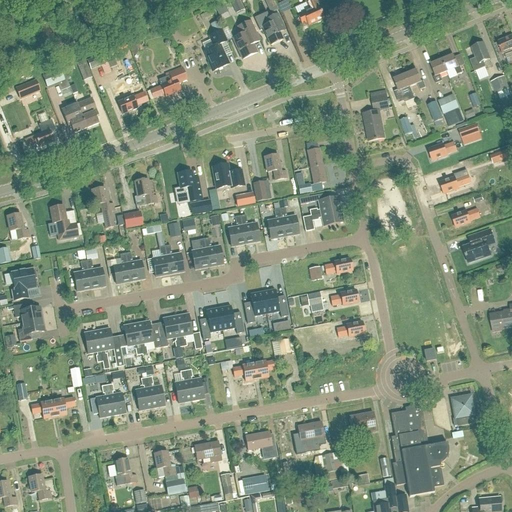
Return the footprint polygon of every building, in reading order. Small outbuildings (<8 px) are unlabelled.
[(233,0),(230,2),(236,14),(243,11),(237,0),(233,0)] [(303,0),(309,11),(297,16),(301,26),(306,24),(307,27),(323,20),(317,8),(320,7),(316,0),(303,0)] [(222,6),(215,10),(217,15),(225,12),(222,6)] [(211,11),(203,15),(205,20),(214,16),(211,11)] [(270,46),(282,41),(279,34),(285,31),(283,27),(278,15),(266,20),(266,21),(260,23),(270,46)] [(202,45),(205,52),(204,52),(209,63),(208,64),(212,73),(228,65),(219,46),(226,42),(221,31),(217,22),(210,25),(214,34),(209,37),(210,41),(202,45)] [(256,53),(253,45),(249,38),(256,35),(250,22),(237,28),(241,35),(232,39),(241,59),(256,53)] [(511,36),(497,43),(502,55),(511,50),(511,36)] [(132,39),(129,44),(136,49),(136,47),(138,44),(132,39)] [(470,61),(474,73),(486,68),(483,62),(490,60),(484,44),(471,49),(475,59),(470,61)] [(100,56),(92,58),(96,68),(100,66),(104,65),(100,56)] [(442,61),(447,72),(454,69),(457,76),(463,73),(460,67),(458,68),(453,56),(442,61)] [(34,69),(31,61),(16,67),(20,75),(34,69)] [(77,64),(83,81),(91,78),(84,61),(77,64)] [(107,64),(109,70),(116,67),(114,61),(107,64)] [(430,65),(435,77),(433,78),(436,85),(442,82),(440,75),(447,72),(442,61),(430,65)] [(67,74),(74,71),(72,65),(64,68),(67,74)] [(159,81),(161,87),(149,92),(153,100),(164,96),(165,98),(180,92),(177,85),(187,81),(182,68),(168,74),(169,77),(159,81)] [(42,77),(47,88),(64,81),(60,70),(42,77)] [(405,76),(410,88),(417,85),(420,91),(426,89),(424,82),(422,83),(417,71),(405,76)] [(393,81),(398,92),(396,93),(399,99),(405,97),(403,91),(410,88),(405,76),(393,81)] [(495,95),(497,94),(500,100),(510,96),(508,89),(509,89),(504,78),(491,83),(495,95)] [(15,89),(19,100),(40,92),(36,81),(15,89)] [(74,85),(69,87),(72,95),(77,93),(74,85)] [(389,110),(387,95),(386,91),(370,94),(371,98),(374,113),(363,115),(368,143),(384,140),(379,112),(389,110)] [(147,102),(144,94),(133,98),(118,104),(122,115),(137,109),(136,107),(147,102)] [(474,108),(480,106),(476,95),(470,97),(474,108)] [(453,96),(438,102),(444,115),(449,129),(464,122),(459,109),(453,96)] [(76,105),(86,130),(98,125),(93,113),(96,112),(91,99),(76,105)] [(428,106),(434,124),(443,120),(436,103),(428,106)] [(66,123),(69,122),(74,135),(86,130),(76,105),(61,111),(66,123)] [(463,112),(466,120),(473,118),(470,109),(463,112)] [(423,115),(419,118),(424,126),(428,124),(423,115)] [(400,121),(405,136),(413,134),(411,127),(408,118),(400,121)] [(55,131),(51,121),(38,126),(38,127),(39,126),(42,134),(41,135),(40,134),(34,136),(34,137),(24,141),(27,148),(37,144),(39,149),(54,142),(50,133),(54,131),(55,132),(55,131)] [(461,138),(479,132),(476,124),(458,130),(461,138)] [(448,155),(458,151),(455,143),(444,146),(444,145),(428,150),(432,162),(448,156),(448,155)] [(307,152),(311,169),(323,167),(319,150),(307,152)] [(511,157),(509,150),(496,155),(499,163),(511,158),(511,157)] [(280,172),(277,156),(265,159),(268,174),(274,172),(276,181),(288,178),(286,171),(280,172)] [(231,189),(244,187),(241,171),(229,174),(227,166),(212,169),(216,190),(230,187),(231,189)] [(323,167),(311,169),(314,186),(326,184),(323,167)] [(194,189),(190,173),(177,175),(180,190),(187,189),(188,198),(201,195),(200,188),(194,189)] [(468,185),(466,177),(456,180),(455,178),(440,184),(444,195),(459,190),(458,188),(468,185)] [(134,198),(136,208),(145,206),(157,204),(156,197),(151,198),(148,181),(134,184),(137,198),(134,198)] [(265,192),(263,183),(253,185),(256,203),(266,201),(271,200),(269,192),(265,192)] [(310,185),(298,187),(299,196),(311,193),(310,185)] [(92,192),(94,207),(93,207),(97,225),(104,224),(105,230),(114,228),(116,238),(120,237),(116,217),(112,218),(111,213),(114,212),(113,206),(107,207),(104,190),(92,192)] [(235,197),(237,208),(254,205),(252,194),(235,197)] [(483,201),(481,196),(473,199),(475,204),(483,201)] [(309,211),(310,217),(341,211),(339,198),(318,202),(320,211),(317,211),(317,210),(309,211)] [(209,202),(190,206),(192,218),(211,215),(209,202)] [(50,210),(53,225),(55,224),(59,242),(78,238),(76,225),(67,226),(63,207),(50,210)] [(285,209),(279,210),(284,238),(299,236),(295,217),(285,219),(284,216),(286,216),(285,209)] [(284,238),(279,210),(274,211),(275,218),(277,218),(277,221),(267,222),(270,241),(284,238)] [(71,225),(79,223),(77,211),(69,213),(71,225)] [(314,231),(312,222),(319,221),(318,219),(321,219),(323,228),(344,224),(341,211),(310,217),(302,218),(304,233),(314,231)] [(480,219),(477,211),(467,214),(467,212),(452,217),(456,229),(471,224),(470,222),(480,219)] [(123,216),(126,229),(143,226),(140,213),(123,216)] [(23,232),(20,215),(7,218),(10,233),(16,232),(17,241),(29,239),(28,231),(23,232)] [(220,226),(218,216),(210,218),(212,227),(220,226)] [(245,216),(240,217),(245,246),(259,243),(256,224),(246,226),(245,224),(247,223),(245,216)] [(245,246),(240,217),(234,218),(236,225),(237,225),(238,228),(228,230),(231,248),(245,246)] [(183,231),(194,228),(193,220),(181,222),(183,231)] [(167,226),(169,233),(170,239),(175,238),(180,237),(178,231),(177,224),(167,226)] [(147,235),(160,233),(159,227),(146,230),(147,235)] [(476,244),(463,249),(468,264),(491,257),(487,247),(495,244),(490,231),(473,237),(476,244)] [(209,239),(203,240),(209,269),(223,266),(219,247),(209,249),(209,247),(210,246),(209,239)] [(191,243),(193,252),(191,253),(195,271),(209,269),(203,240),(198,241),(191,243)] [(170,247),(165,248),(170,276),(183,273),(180,255),(170,257),(169,254),(171,254),(170,247)] [(31,249),(33,261),(40,259),(37,248),(31,249)] [(151,253),(153,260),(152,260),(155,279),(170,276),(165,248),(159,249),(159,252),(151,253)] [(0,250),(0,265),(9,263),(7,249),(0,250)] [(97,259),(95,250),(85,251),(86,261),(97,259)] [(84,251),(77,253),(78,261),(85,260),(84,251)] [(130,254),(125,255),(130,283),(144,281),(141,262),(130,264),(130,261),(132,261),(130,254)] [(130,283),(125,255),(119,256),(121,263),(122,263),(123,265),(112,267),(116,286),(130,283)] [(511,271),(511,256),(500,261),(504,275),(511,271)] [(91,261),(85,262),(91,291),(105,288),(101,269),(91,271),(91,269),(92,268),(91,261)] [(336,275),(352,272),(350,261),(334,264),(334,265),(324,267),(325,276),(336,274),(336,275)] [(91,291),(85,262),(80,263),(81,270),(83,270),(83,273),(73,275),(77,293),(91,291)] [(309,270),(311,282),(321,280),(319,268),(309,270)] [(36,279),(34,270),(11,274),(15,292),(12,292),(14,302),(27,299),(25,291),(36,289),(34,279),(36,279)] [(275,291),(262,293),(267,316),(279,313),(280,319),(288,318),(284,298),(277,299),(275,291)] [(342,307),(358,304),(356,292),(340,295),(340,296),(330,298),(331,307),(341,305),(342,307)] [(251,304),(243,305),(247,325),(254,324),(253,318),(267,316),(262,293),(250,295),(251,304)] [(306,296),(309,307),(322,304),(320,293),(306,296)] [(489,315),(493,334),(502,332),(502,330),(511,328),(511,305),(508,307),(509,312),(489,315)] [(21,318),(22,324),(41,321),(39,309),(25,311),(24,306),(13,308),(15,319),(21,318)] [(230,307),(218,309),(222,332),(235,330),(236,335),(244,334),(240,314),(232,315),(230,307)] [(207,320),(199,321),(203,341),(210,340),(209,335),(222,332),(218,309),(205,312),(207,320)] [(188,315),(175,318),(181,349),(186,348),(185,340),(184,341),(183,338),(192,336),(188,315)] [(165,335),(159,336),(161,349),(167,347),(166,341),(175,339),(175,342),(174,342),(175,350),(181,349),(175,318),(162,320),(165,335)] [(41,321),(22,324),(23,330),(17,332),(19,343),(31,341),(30,335),(44,332),(41,321)] [(149,323),(136,325),(142,356),(147,355),(146,351),(146,348),(144,348),(144,345),(152,344),(154,350),(161,349),(159,336),(158,336),(151,337),(149,326),(149,323)] [(348,338),(364,335),(362,323),(346,327),(346,328),(336,330),(337,339),(347,337),(348,338)] [(136,325),(123,327),(125,336),(127,348),(128,357),(136,355),(136,357),(142,356),(136,325)] [(109,330),(96,332),(102,363),(108,362),(106,355),(105,355),(104,352),(113,351),(109,330)] [(102,363),(96,332),(83,335),(87,356),(96,354),(97,357),(95,357),(97,364),(102,363)] [(192,335),(192,336),(193,339),(194,343),(195,349),(195,351),(202,350),(199,334),(192,335)] [(14,336),(5,337),(6,348),(16,346),(14,336)] [(278,342),(281,356),(289,354),(287,341),(278,342)] [(120,349),(113,351),(114,356),(116,364),(116,369),(117,368),(123,367),(121,355),(120,349)] [(183,359),(181,349),(175,350),(172,350),(174,361),(183,359)] [(423,351),(425,362),(435,360),(433,349),(423,351)] [(183,360),(175,362),(178,371),(185,370),(183,360)] [(265,362),(253,364),(256,380),(268,378),(267,371),(277,370),(275,361),(265,363),(265,362)] [(230,362),(220,364),(221,372),(232,370),(232,369),(230,362)] [(256,380),(253,364),(242,366),(242,367),(232,369),(232,370),(233,377),(244,375),(245,382),(256,380)] [(151,367),(144,368),(146,377),(150,376),(153,376),(151,367)] [(70,371),(73,388),(81,387),(78,369),(70,371)] [(91,370),(83,372),(85,379),(92,378),(91,370)] [(191,371),(185,372),(191,403),(204,400),(200,380),(191,381),(191,378),(192,378),(191,371)] [(191,403),(185,372),(180,373),(181,380),(182,380),(183,383),(174,384),(178,405),(191,403)] [(99,377),(94,378),(96,385),(105,383),(105,382),(104,376),(99,377)] [(151,378),(146,379),(151,410),(164,408),(160,387),(152,388),(151,386),(153,385),(151,378)] [(151,410),(146,379),(140,380),(142,388),(143,387),(143,390),(135,392),(139,413),(151,410)] [(204,384),(202,385),(204,396),(210,395),(207,379),(203,380),(204,384)] [(16,386),(19,402),(27,400),(24,385),(16,386)] [(107,386),(112,417),(125,415),(121,394),(112,396),(112,393),(113,393),(112,385),(107,386)] [(100,420),(112,417),(107,386),(101,387),(102,395),(104,394),(104,397),(96,399),(100,420)] [(470,397),(452,400),(455,419),(453,420),(452,420),(453,427),(480,422),(478,411),(473,412),(470,397)] [(63,400),(52,402),(55,418),(66,416),(65,410),(75,408),(73,399),(63,401),(63,400)] [(55,418),(52,402),(40,404),(41,406),(30,408),(32,416),(42,414),(43,420),(55,418)] [(390,438),(393,454),(395,464),(392,464),(396,487),(406,485),(409,498),(413,498),(428,495),(433,494),(433,493),(432,488),(443,487),(439,465),(440,464),(441,464),(442,463),(443,462),(444,461),(445,460),(446,459),(446,458),(447,457),(447,456),(447,455),(448,453),(448,452),(448,451),(448,450),(448,449),(447,447),(447,443),(446,444),(434,446),(427,441),(422,414),(421,409),(412,411),(412,409),(405,411),(405,412),(390,415),(391,419),(394,437),(390,438)] [(373,413),(348,417),(351,432),(365,430),(365,434),(376,433),(373,413)] [(325,442),(321,424),(297,428),(299,442),(317,439),(317,443),(325,442)] [(269,434),(244,438),(247,452),(258,449),(261,449),(263,461),(277,458),(273,435),(269,436),(269,434)] [(213,462),(221,461),(217,443),(193,447),(196,461),(212,458),(213,462)] [(160,454),(154,455),(156,470),(158,479),(163,478),(164,478),(176,476),(175,469),(170,470),(167,453),(160,454)] [(336,472),(332,455),(315,459),(313,466),(315,476),(336,472)] [(383,478),(390,477),(386,459),(379,460),(383,478)] [(127,460),(113,462),(116,478),(115,478),(117,487),(120,486),(124,486),(135,483),(134,476),(130,477),(127,460)] [(288,464),(282,464),(285,485),(291,484),(288,464)] [(228,475),(220,477),(224,496),(232,494),(228,475)] [(176,476),(164,478),(165,484),(167,496),(185,493),(183,481),(177,482),(176,476)] [(265,476),(251,479),(254,495),(268,492),(265,476)] [(357,478),(359,486),(368,484),(367,476),(357,478)] [(44,494),(41,477),(28,479),(31,494),(37,493),(39,502),(50,500),(49,493),(44,494)] [(388,511),(388,509),(396,508),(397,508),(397,511),(404,511),(407,510),(404,496),(395,497),(393,485),(392,479),(384,480),(385,487),(384,487),(386,500),(372,502),(373,506),(373,511),(388,511)] [(4,508),(16,506),(15,499),(10,500),(7,483),(0,484),(0,499),(3,499),(4,508)] [(187,489),(188,497),(189,500),(193,499),(197,498),(198,498),(196,488),(187,489)] [(134,493),(136,505),(146,503),(144,492),(134,493)] [(282,493),(284,505),(292,504),(290,492),(282,493)] [(471,509),(471,511),(500,511),(498,498),(478,501),(479,508),(471,509)]
